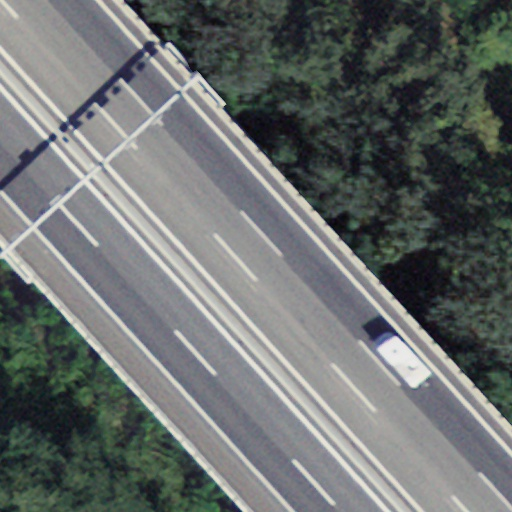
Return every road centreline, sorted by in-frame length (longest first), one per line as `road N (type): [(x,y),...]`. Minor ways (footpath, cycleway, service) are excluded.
road 1 (motorway): [(483,511),(23,0)]
road 2 (motorway): [(0,153),(329,511)]
